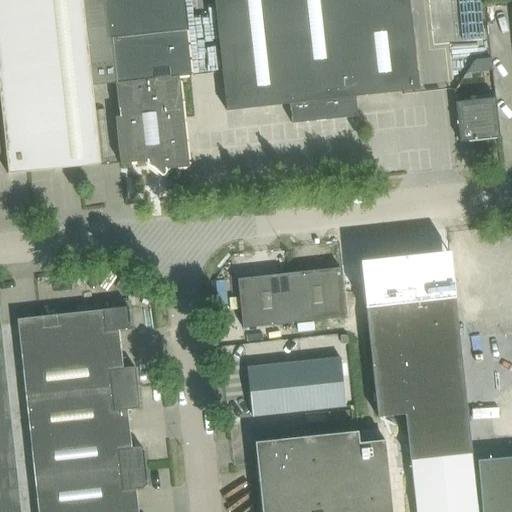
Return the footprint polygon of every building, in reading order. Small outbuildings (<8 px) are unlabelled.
[(0,0),(0,85),(9,174),(101,164),(93,86),(83,0),(0,0)] [(189,167),(179,78),(191,76),(182,0),(83,0),(93,86),(116,83),(120,117),(116,117),(121,164),(147,161),(147,157),(150,156),(157,162),(165,161),(166,169),(189,167)] [(214,0),(227,111),(290,104),(292,124),(358,116),(355,97),(419,90),(409,0),(214,0)] [(490,42),(489,26),(476,26),(477,43),(490,42)] [(467,73),(492,70),(491,58),(475,60),(467,73)] [(9,174),(0,85),(0,154),(6,154),(8,174),(9,174)] [(460,142),(500,138),(496,100),(456,104),(460,142)] [(243,328),(346,317),(340,268),(237,279),(243,328)] [(469,436),(455,298),(366,307),(377,417),(404,414),(407,439),(469,436)] [(135,367),(123,368),(122,353),(119,330),(127,329),(130,325),(129,307),(17,319),(26,399),(138,388),(135,367)] [(0,511),(21,511),(0,318),(0,511)] [(247,368),(252,416),(345,406),(340,358),(247,368)] [(30,439),(130,428),(128,409),(140,408),(138,388),(26,399),(30,439)] [(132,448),(130,428),(30,439),(35,479),(146,467),(144,450),(140,447),(132,448)] [(359,443),(358,431),(254,442),(262,511),(393,511),(385,440),(359,443)] [(477,511),(471,454),(469,436),(407,439),(410,460),(411,460),(416,511),(477,511)] [(511,511),(511,457),(477,460),(482,511),(511,511)] [(38,511),(99,511),(138,508),(136,489),(144,488),(147,484),(146,467),(35,479),(38,511)]
